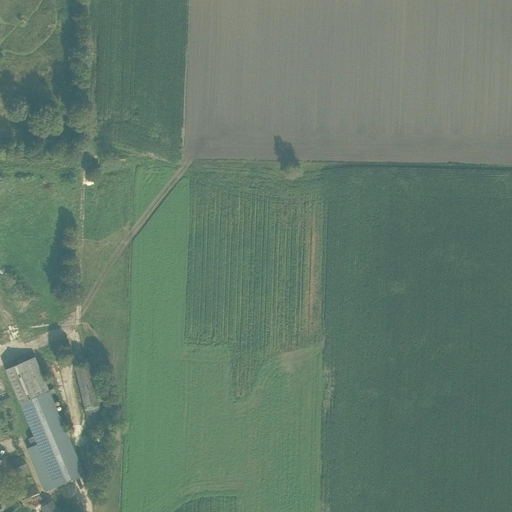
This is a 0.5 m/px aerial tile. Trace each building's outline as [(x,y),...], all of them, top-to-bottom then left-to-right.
[(43,356),(47,366),(62,359),(58,349),(43,356)] [(5,369),(36,444),(27,448),(44,491),(84,474),(34,357),(5,369)] [(74,368),(89,430),(113,423),(107,398),(104,399),(95,363),(74,368)] [(0,402),(9,399),(0,377),(0,402)] [(7,462),(12,474),(13,476),(8,478),(14,494),(19,492),(16,484),(20,482),(18,476),(28,472),(22,456),(7,462)] [(20,491),(24,502),(39,496),(35,485),(20,491)] [(58,511),(51,501),(41,507),(44,511),(58,511)]
